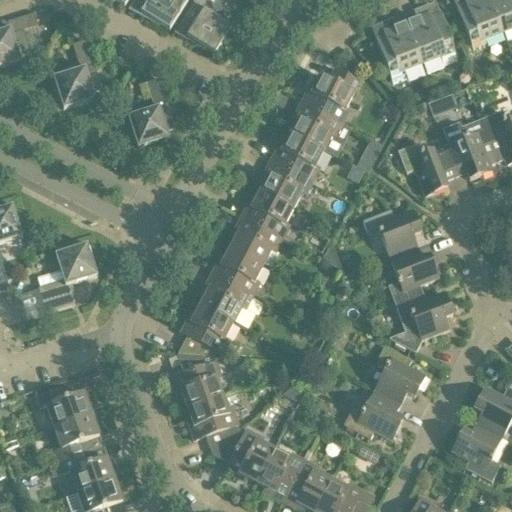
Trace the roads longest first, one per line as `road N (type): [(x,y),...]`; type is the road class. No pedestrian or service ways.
road 1 (residential): [(392,511),(488,321)]
road 2 (residential): [(202,511),(172,494),(114,334)]
road 3 (residential): [(244,93),(64,0)]
road 4 (residential): [(177,216),(0,120)]
road 5 (residential): [(0,154),(164,241)]
road 6 (residential): [(488,321),(453,224),(511,202)]
road 7 (residential): [(177,216),(244,93)]
road 8 (residential): [(313,0),(274,31),(244,93)]
